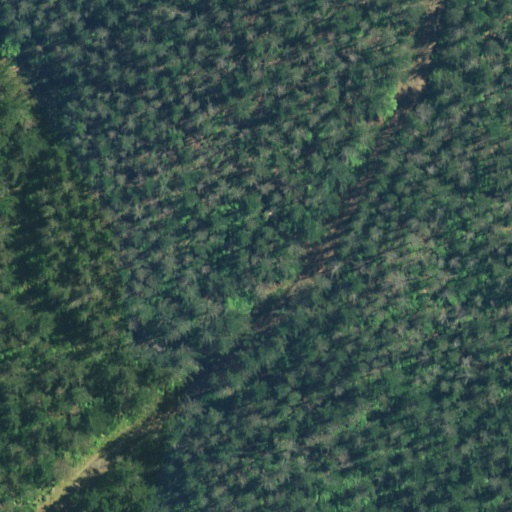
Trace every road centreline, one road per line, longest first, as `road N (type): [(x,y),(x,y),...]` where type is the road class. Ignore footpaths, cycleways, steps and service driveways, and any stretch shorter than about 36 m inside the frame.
road 1 (track): [(128,417),(356,181),(411,0)]
road 2 (track): [(128,417),(38,299),(24,210),(38,79),(0,46)]
road 3 (track): [(50,511),(128,417)]
